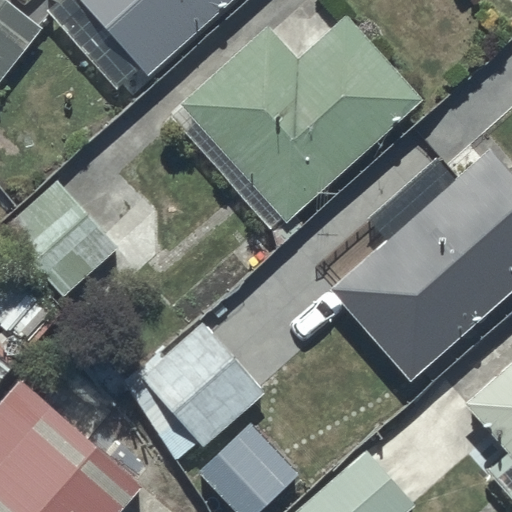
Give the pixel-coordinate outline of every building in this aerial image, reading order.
[(242,0),(64,0),(44,18),(117,99),(140,79),(146,86),(242,0)] [(0,88),(43,38),(0,2),(0,88)] [(423,111),(346,25),(296,70),(267,37),(180,114),(285,233),(423,111)] [(511,300),(511,183),(490,158),(455,189),(435,167),(367,228),(385,248),(374,257),(354,234),(323,262),(344,286),(328,300),(410,392),(511,300)] [(117,256),(53,186),(0,234),(0,235),(63,305),(117,256)] [(264,400),(200,332),(125,395),(177,469),(197,451),(203,457),(264,400)] [(0,511),(59,511),(106,460),(0,367),(0,511)] [(511,371),(463,415),(506,463),(486,480),(511,509),(511,371)] [(270,511),(300,481),(249,431),(196,484),(225,511),(270,511)] [(410,511),(367,460),(307,511),(410,511)]
